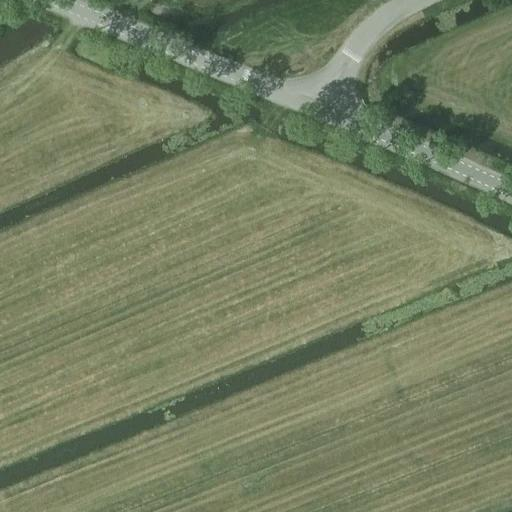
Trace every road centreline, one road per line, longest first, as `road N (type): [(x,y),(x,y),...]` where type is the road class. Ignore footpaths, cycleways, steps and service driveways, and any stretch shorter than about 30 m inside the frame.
road 1 (unclassified): [(319,109),(49,0)]
road 2 (unclassified): [(511,193),(319,109)]
road 3 (unclassified): [(319,109),(364,33),(416,0)]
